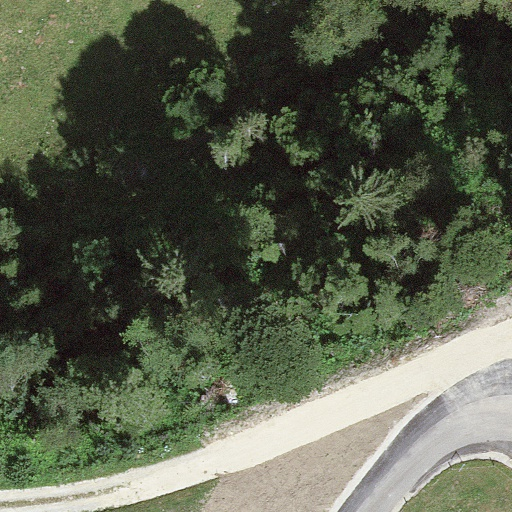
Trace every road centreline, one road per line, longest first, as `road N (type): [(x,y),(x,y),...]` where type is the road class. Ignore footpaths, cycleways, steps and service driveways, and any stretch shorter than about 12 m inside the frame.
road 1 (track): [(506,423),(491,375),(438,374),(379,387),(155,483),(0,511)]
road 2 (track): [(371,511),(451,433),(506,423)]
